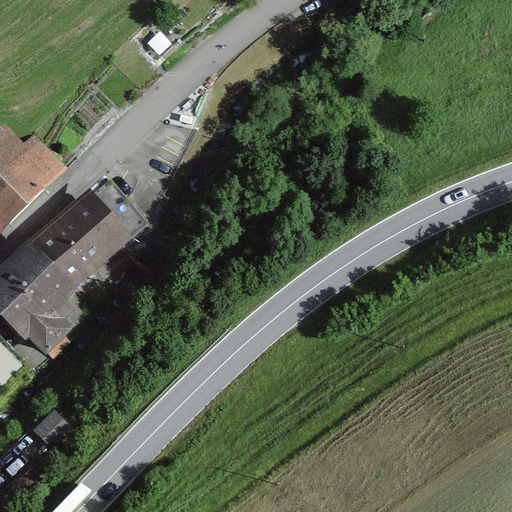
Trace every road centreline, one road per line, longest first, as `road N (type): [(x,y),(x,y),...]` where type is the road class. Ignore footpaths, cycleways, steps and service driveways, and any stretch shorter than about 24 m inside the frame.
road 1 (secondary): [(511,181),(423,219),(309,291),(209,377),(76,511)]
road 2 (unclassified): [(0,260),(215,58),(302,0)]
